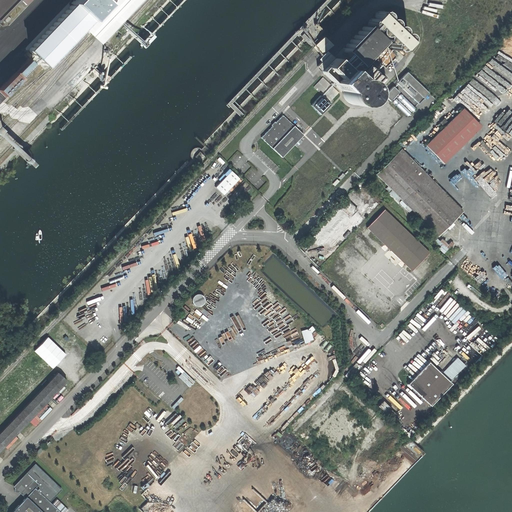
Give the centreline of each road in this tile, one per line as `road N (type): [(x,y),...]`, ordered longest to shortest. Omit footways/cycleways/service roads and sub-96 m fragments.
road 1 (unclassified): [(0,474),(227,236)]
road 2 (unclassified): [(287,247),(379,341)]
